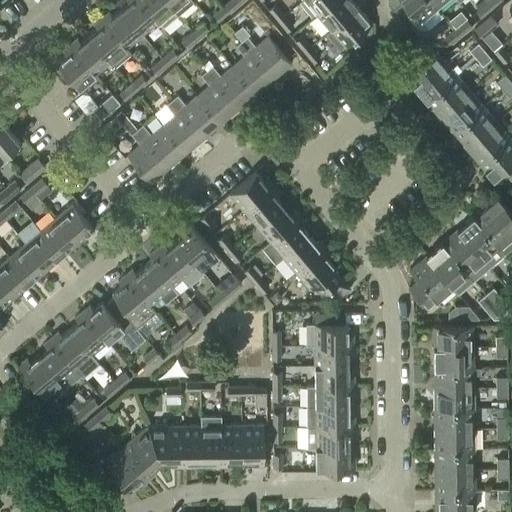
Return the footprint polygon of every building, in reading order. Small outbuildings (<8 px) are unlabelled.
[(127,0),(128,1),(120,8),(141,34),(157,21),(139,0),(127,0)] [(139,0),(157,21),(162,27),(178,14),(172,8),(166,0),(139,0)] [(229,0),(223,5),(229,11),(241,0),(229,0)] [(305,0),(317,13),(332,0),(305,0)] [(351,0),(332,0),(317,13),(330,29),(357,6),(351,0)] [(392,0),(388,4),(394,11),(404,2),(413,12),(407,17),(421,33),(443,14),(435,4),(431,0),(392,0)] [(484,0),(486,2),(491,8),(501,0),(484,0)] [(486,2),(476,11),(481,17),(491,8),(486,2)] [(511,2),(501,11),(511,24),(511,2)] [(274,4),(268,9),(277,20),(283,15),(290,9),(284,3),(278,8),(274,4)] [(223,5),(213,14),(218,20),(229,11),(223,5)] [(330,29),(325,33),(339,49),(371,22),(357,6),(330,29)] [(108,11),(100,17),(126,47),(141,34),(120,8),(111,15),(108,11)] [(283,15),(277,20),(286,31),(292,25),(283,15)] [(489,15),(474,28),(481,37),(496,24),(489,15)] [(88,34),(110,60),(115,66),(130,52),(126,47),(100,17),(93,23),(97,27),(88,34)] [(466,19),(455,28),(460,35),(471,26),(466,19)] [(203,22),(192,31),(197,37),(208,28),(203,22)] [(242,25),(233,32),(241,40),(272,78),(290,63),(267,35),(255,46),(247,36),(249,34),(242,25)] [(455,28),(444,38),(450,44),(460,35),(455,28)] [(192,31),(181,40),(187,46),(197,37),(192,31)] [(76,37),(69,43),(94,73),(110,60),(88,34),(80,41),(76,37)] [(301,35),(294,40),(303,51),(310,46),(301,35)] [(243,55),(232,65),(255,93),(272,78),(241,40),(235,45),(243,55)] [(65,53),(56,61),(78,87),(94,73),(69,43),(62,49),(65,53)] [(477,43),(469,50),(475,58),(484,50),(477,43)] [(310,46),(303,51),(312,62),(319,57),(310,46)] [(499,46),(493,52),(503,62),(509,57),(499,46)] [(172,49),(161,58),(166,64),(177,55),(172,49)] [(484,50),(475,58),(482,66),(491,58),(484,50)] [(420,77),(412,84),(425,100),(455,74),(457,73),(453,67),(451,69),(442,58),(440,60),(433,51),(412,69),(420,77)] [(161,58),(150,67),(155,73),(166,64),(161,58)] [(211,65),(206,70),(237,107),(255,93),(232,65),(220,75),(211,65)] [(209,85),(197,94),(220,122),(237,107),(206,70),(200,74),(209,85)] [(503,73),(495,81),(501,89),(510,81),(503,73)] [(455,74),(425,100),(438,115),(468,90),(455,74)] [(141,75),(130,84),(135,90),(146,81),(141,75)] [(511,83),(510,81),(501,89),(508,97),(511,93),(511,83)] [(130,84),(119,93),(124,99),(135,90),(130,84)] [(468,90),(438,115),(452,131),(482,105),(468,90)] [(111,94),(92,110),(100,120),(119,103),(111,94)] [(177,94),(171,99),(203,137),(220,122),(197,94),(185,104),(177,94)] [(174,114),(162,124),(185,151),(203,137),(171,99),(165,104),(174,114)] [(482,105),(452,131),(465,147),(495,121),(482,105)] [(130,133),(136,128),(121,110),(115,115),(130,133)] [(0,117),(0,150),(2,153),(19,140),(0,117)] [(495,121),(465,147),(478,162),(508,137),(495,121)] [(142,124),(136,128),(168,166),(185,151),(162,124),(150,134),(142,124)] [(139,143),(126,154),(150,181),(168,166),(136,128),(130,133),(139,143)] [(511,175),(511,174),(511,141),(508,137),(478,162),(492,179),(505,167),(511,175)] [(37,157),(19,173),(26,182),(45,166),(37,157)] [(255,171),(229,193),(243,209),(273,184),(267,177),(263,180),(255,171)] [(41,178),(30,187),(35,193),(46,184),(41,178)] [(14,180),(5,188),(11,195),(20,187),(14,180)] [(273,184),(243,209),(256,225),(282,203),(275,195),(279,192),(273,184)] [(30,187),(20,196),(29,207),(39,198),(35,193),(30,187)] [(5,188),(0,192),(0,200),(2,203),(11,195),(5,188)] [(511,210),(498,192),(471,215),(504,253),(511,246),(511,210)] [(72,202),(55,216),(77,242),(94,228),(72,202)] [(282,203),(256,225),(269,241),(299,216),(293,208),(289,212),(282,203)] [(10,204),(0,212),(0,214),(4,219),(15,210),(10,204)] [(206,213),(200,218),(209,229),(215,224),(206,213)] [(471,215),(456,228),(488,267),(504,253),(471,215)] [(55,216),(40,230),(62,255),(77,242),(55,216)] [(299,216),(269,241),(282,256),(308,235),(301,226),(305,223),(299,216)] [(183,232),(175,239),(197,265),(213,251),(188,221),(180,228),(183,232)] [(440,241),(466,272),(473,280),(488,267),(456,228),(440,241)] [(40,230),(24,243),(46,269),(62,255),(40,230)] [(223,234),(217,239),(226,250),(232,245),(223,234)] [(308,235),(282,256),(295,272),(325,247),(319,239),(315,243),(308,235)] [(163,241),(156,248),(181,278),(197,265),(175,239),(167,246),(163,241)] [(440,241),(425,254),(451,285),(466,272),(440,241)] [(24,243),(8,256),(30,282),(46,269),(24,243)] [(232,245),(226,250),(235,260),(241,255),(232,245)] [(325,247),(295,272),(309,288),(314,284),(322,294),(328,289),(336,298),(349,288),(333,268),(335,267),(327,258),(331,254),(325,247)] [(152,258),(144,265),(171,298),(177,292),(172,285),(181,278),(156,248),(148,254),(152,258)] [(417,280),(407,288),(424,308),(451,285),(425,254),(408,269),(417,280)] [(8,256),(0,263),(0,277),(15,295),(30,282),(8,256)] [(132,268),(125,274),(149,303),(159,296),(165,303),(171,298),(144,265),(135,272),(132,268)] [(250,265),(244,270),(253,281),(259,276),(250,265)] [(121,284),(112,292),(128,311),(125,314),(135,326),(155,310),(149,303),(125,274),(117,280),(121,284)] [(259,276),(253,281),(262,292),(268,286),(259,276)] [(0,277),(0,307),(15,295),(0,277)] [(236,278),(219,291),(224,298),(241,284),(236,278)] [(492,287),(484,293),(492,302),(500,295),(492,287)] [(219,291),(208,300),(214,307),(224,298),(219,291)] [(484,293),(477,300),(484,309),(492,302),(484,293)] [(89,304),(81,311),(107,341),(117,332),(131,349),(145,337),(135,326),(125,314),(117,320),(101,301),(92,308),(89,304)] [(193,301),(182,310),(193,324),(204,315),(193,301)] [(478,319),(468,307),(455,307),(449,312),(448,319),(478,319)] [(77,321),(69,328),(91,354),(107,341),(81,311),(74,317),(77,321)] [(347,322),(305,323),(305,344),(313,344),(353,344),(353,334),(347,334),(347,322)] [(185,325),(175,334),(180,340),(190,331),(185,325)] [(471,325),(432,326),(432,347),(472,346),(471,325)] [(57,331),(50,337),(75,367),(91,354),(69,328),(61,335),(57,331)] [(279,331),(271,331),(271,345),(279,345),(279,331)] [(175,334),(164,343),(169,349),(180,340),(175,334)] [(506,335),(494,336),(494,346),(506,345),(506,335)] [(46,347),(38,354),(60,380),(75,367),(50,337),(43,343),(46,347)] [(353,344),(313,344),(314,365),(347,364),(347,354),(353,353),(353,344)] [(279,345),(271,345),(272,359),(280,359),(279,345)] [(506,345),(494,346),(494,356),(506,356),(506,345)] [(472,346),(432,347),(432,367),(472,366),(472,346)] [(153,347),(142,356),(147,362),(158,353),(153,347)] [(26,357),(18,364),(43,394),(60,380),(38,354),(30,361),(26,357)] [(347,364),(314,365),(314,385),(353,385),(353,375),(348,375),(347,364)] [(472,366),(432,367),(432,387),(472,387),(472,366)] [(124,371),(114,380),(119,387),(129,378),(124,371)] [(280,372),(272,372),(272,386),(280,385),(280,372)] [(108,374),(98,383),(108,396),(119,387),(114,380),(108,374)] [(506,376),(495,376),(495,386),(506,386),(506,376)] [(199,381),(185,381),(186,389),(200,389),(199,381)] [(213,381),(199,381),(200,389),(214,389),(213,381)] [(280,385),(272,386),(272,399),(280,400),(280,385)] [(353,385),(314,385),(306,385),(306,405),(348,405),(348,394),(353,394),(353,385)] [(240,386),(226,386),(227,394),(241,394),(240,386)] [(254,386),(240,386),(241,394),(255,394),(254,386)] [(255,406),(266,406),(266,386),(254,386),(255,394),(255,406)] [(506,386),(495,386),(495,397),(506,397),(506,386)] [(180,387),(166,387),(166,395),(180,395),(180,387)] [(472,387),(432,387),(433,408),(473,407),(472,387)] [(166,395),(166,403),(180,403),(180,395),(166,395)] [(93,398),(82,407),(88,413),(98,404),(93,398)] [(348,405),(306,405),(306,426),(354,425),(354,416),(348,416),(348,405)] [(105,406),(94,415),(100,421),(110,412),(105,406)] [(82,407),(72,416),(77,422),(88,413),(82,407)] [(473,407),(433,408),(433,428),(473,428),(473,407)] [(280,412),(272,412),(272,426),(280,426),(280,412)] [(94,415),(84,424),(89,430),(100,421),(94,415)] [(507,417),(495,417),(495,427),(507,427),(507,417)] [(221,424),(200,425),(200,461),(211,460),(211,466),(221,466),(221,424)] [(241,424),(221,424),(221,466),(231,466),(230,460),(241,460),(241,424)] [(262,424),(241,424),(241,460),(252,460),(252,465),(263,465),(262,424)] [(147,425),(121,447),(148,478),(155,472),(152,468),(160,461),(147,425)] [(180,425),(147,425),(160,461),(170,461),(171,466),(180,466),(180,425)] [(200,425),(180,425),(180,466),(190,466),(190,461),(200,461),(200,425)] [(354,425),(306,426),(306,446),(314,446),(348,446),(348,435),(354,435),(354,425)] [(280,426),(272,426),(273,440),(281,440),(280,426)] [(507,427),(495,427),(495,438),(507,437),(507,427)] [(473,428),(433,428),(433,448),(473,448),(473,428)] [(348,446),(314,446),(315,468),(354,467),(354,457),(349,457),(348,446)] [(121,447),(105,460),(128,488),(137,480),(141,484),(148,478),(121,447)] [(473,448),(433,448),(434,469),(473,468),(473,448)] [(281,453),(273,454),(273,468),(281,467),(281,453)] [(507,458),(496,458),(496,468),(507,468),(507,458)] [(473,468),(434,469),(434,489),(474,489),(473,468)] [(507,468),(496,468),(496,478),(507,478),(507,468)] [(507,488),(496,488),(496,499),(508,498),(507,488)] [(484,489),(474,489),(434,489),(434,511),(474,510),(474,509),(484,509),(484,489)]
